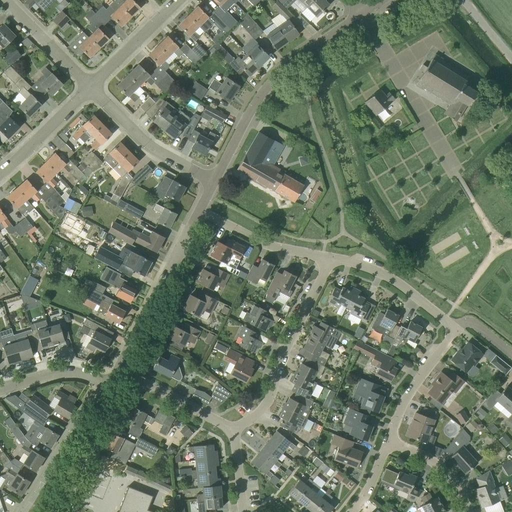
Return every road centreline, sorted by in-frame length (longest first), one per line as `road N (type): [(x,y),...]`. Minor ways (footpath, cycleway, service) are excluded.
road 1 (residential): [(211,183),(271,80),(364,10)]
road 2 (residential): [(231,430),(256,416),(271,389),(326,258)]
road 3 (residential): [(115,374),(199,209)]
road 4 (residential): [(211,183),(140,140),(89,90)]
road 5 (residential): [(22,511),(100,379)]
road 6 (residential): [(53,511),(115,374)]
road 7 (residential): [(326,258),(362,263),(395,281),(451,328)]
road 8 (residential): [(199,209),(269,246),(326,258)]
road 9 (residential): [(388,442),(451,328)]
road 10 (residential): [(231,430),(115,374)]
road 11 (residential): [(89,90),(174,0)]
road 12 (residential): [(89,90),(6,0)]
road 13 (residential): [(0,174),(89,90)]
